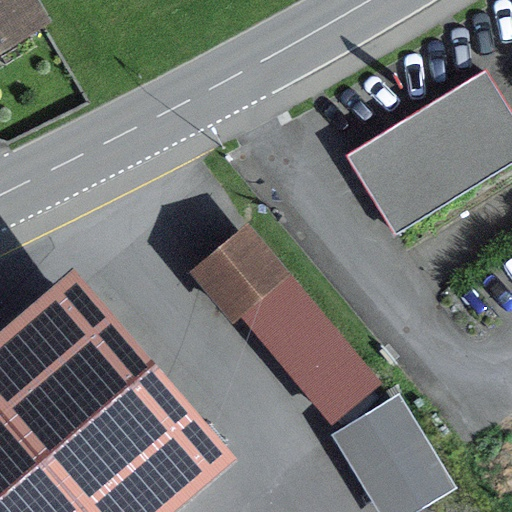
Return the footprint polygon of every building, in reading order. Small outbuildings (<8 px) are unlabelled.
[(0,0),(0,55),(51,25),(36,0),(0,0)] [(511,118),(486,75),(349,159),(398,238),(511,168),(511,118)] [(292,278),(248,226),(189,275),(233,327),(292,278)] [(0,511),(181,511),(238,464),(73,271),(0,333),(0,511)] [(377,381),(307,293),(244,343),(315,430),(377,381)]
